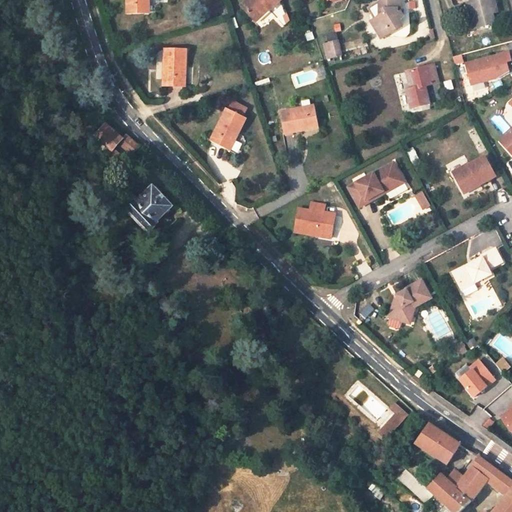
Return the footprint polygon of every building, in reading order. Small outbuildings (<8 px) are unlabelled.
[(127,0),(127,12),(146,12),(145,0),(127,0)] [(279,0),(246,0),(241,5),(254,18),(267,6),(269,9),(279,0)] [(383,10),(384,12),(374,18),(378,25),(375,27),(381,37),(402,24),(400,21),(402,19),(403,17),(404,16),(404,14),(403,13),(403,12),(398,12),(398,8),(403,8),(402,0),(380,0),(376,2),(381,10),(383,10)] [(470,0),(470,1),(467,1),(473,27),(494,22),(492,12),(497,11),(494,0),(470,0)] [(376,2),(368,8),(374,18),(384,12),(383,10),(381,10),(376,2)] [(269,9),(267,6),(254,18),(257,21),(269,9)] [(337,41),(330,43),(333,56),(340,54),(337,41)] [(330,43),(324,45),(328,57),(333,56),(330,43)] [(186,49),(165,49),(164,85),(180,85),(181,71),(185,71),(186,49)] [(509,75),(505,62),(510,61),(507,52),(465,63),(471,85),(509,75)] [(463,61),(461,55),(454,57),(455,63),(463,61)] [(434,64),(406,72),(409,85),(412,85),(413,88),(410,89),(406,90),(411,107),(429,102),(425,85),(439,82),(434,64)] [(270,81),(269,78),(255,82),(256,86),(270,81)] [(511,99),(511,100),(511,129),(500,142),(511,154),(511,99)] [(315,106),(280,112),(284,133),(302,130),(301,126),(318,123),(315,106)] [(246,117),(227,108),(210,141),(226,149),(233,135),(236,137),(246,117)] [(105,124),(95,136),(111,151),(113,149),(118,143),(122,139),(112,130),(105,124)] [(474,128),(468,131),(477,151),(483,148),(474,128)] [(122,139),(118,143),(131,154),(139,146),(125,135),(122,139)] [(236,137),(233,135),(226,149),(229,150),(236,137)] [(113,149),(111,151),(102,161),(111,169),(122,157),(113,149)] [(468,164),(453,172),(461,189),(476,180),(479,185),(494,176),(484,157),(469,165),(468,164)] [(400,180),(392,163),(347,188),(357,205),(372,197),(374,200),(383,195),(381,190),(400,180)] [(403,184),(400,180),(381,190),(383,195),(403,184)] [(479,185),(476,180),(461,189),(464,193),(479,185)] [(424,187),(418,190),(424,202),(431,199),(424,187)] [(138,202),(137,201),(128,210),(148,231),(157,222),(156,221),(171,206),(153,188),(138,202)] [(374,200),(372,197),(357,205),(359,209),(374,200)] [(309,211),(298,209),(295,232),(316,235),(321,232),(331,234),(334,214),(324,213),(325,204),(311,202),(309,211)] [(355,236),(363,259),(375,255),(367,232),(355,236)] [(480,256),(482,258),(453,273),(460,286),(472,279),(474,283),(491,274),(489,269),(502,262),(495,248),(480,256)] [(474,283),(472,279),(460,286),(462,289),(474,283)] [(397,297),(394,299),(388,316),(403,320),(405,312),(413,315),(416,306),(431,298),(421,280),(404,289),(405,290),(396,295),(397,297)] [(466,296),(479,291),(477,287),(464,292),(466,296)] [(281,306),(272,316),(277,320),(284,326),(292,316),(281,306)] [(413,315),(405,312),(403,320),(410,323),(413,315)] [(277,320),(274,324),(281,330),(284,326),(277,320)] [(455,348),(461,356),(469,351),(463,343),(455,348)] [(511,366),(504,358),(496,365),(505,374),(511,367),(511,366)] [(472,370),(460,381),(474,398),(495,380),(479,361),(470,368),(472,370)] [(390,407),(396,413),(379,433),(386,440),(394,430),(397,427),(409,414),(395,402),(390,407)] [(470,418),(484,426),(491,415),(477,407),(470,418)] [(511,411),(511,412),(502,418),(510,431),(511,432),(511,411)] [(484,426),(490,430),(496,422),(490,418),(484,426)] [(429,424),(416,444),(447,464),(460,444),(429,424)] [(483,484),(487,479),(492,484),(489,488),(494,491),(497,487),(498,488),(499,489),(500,490),(503,486),(505,488),(511,481),(479,457),(464,476),(456,470),(448,479),(446,478),(450,473),(445,469),(428,489),(453,511),(459,511),(472,500),(483,484)] [(349,474),(348,477),(356,494),(361,490),(371,496),(378,486),(363,476),(349,474)] [(487,479),(483,484),(489,488),(492,484),(487,479)] [(503,486),(500,490),(498,492),(505,497),(510,492),(507,490),(511,483),(511,481),(505,488),(503,486)] [(511,511),(511,483),(507,490),(510,492),(505,497),(491,511),(485,511),(484,511),(483,511),(511,511)]
